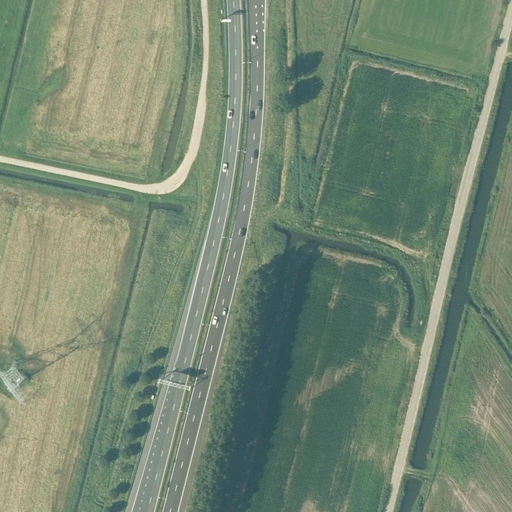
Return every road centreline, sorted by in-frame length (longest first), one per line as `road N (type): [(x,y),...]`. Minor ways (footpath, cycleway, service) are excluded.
road 1 (unclassified): [(387,511),(511,5)]
road 2 (motorway): [(232,0),(227,175),(146,511)]
road 3 (motorway): [(170,511),(245,199),(254,0)]
